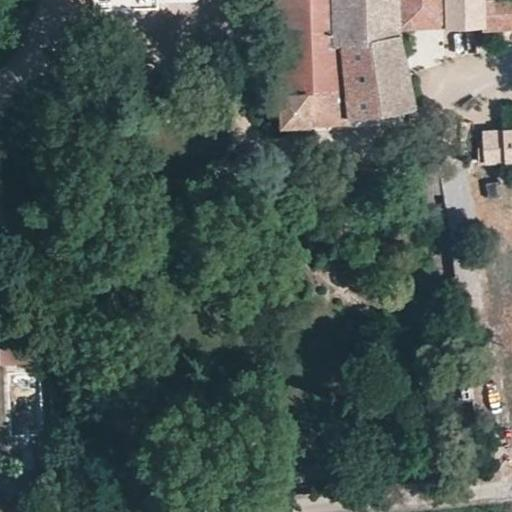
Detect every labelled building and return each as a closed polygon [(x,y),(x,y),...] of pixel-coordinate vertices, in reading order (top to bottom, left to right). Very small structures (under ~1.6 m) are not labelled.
[(511,0),(271,0),(278,124),(347,123),(347,119),(416,108),(402,28),(400,0),(442,0),(444,26),(484,24),(485,31),(511,29),(511,0)] [(400,0),(402,28),(444,26),(442,0),(400,0)] [(509,162),(506,131),(486,130),(474,137),(477,165),(509,162)] [(468,185),(445,184),(444,202),(468,203),(468,185)] [(456,249),(455,308),(486,308),(487,250),(456,249)] [(0,348),(0,364),(35,363),(35,347),(0,348)]
